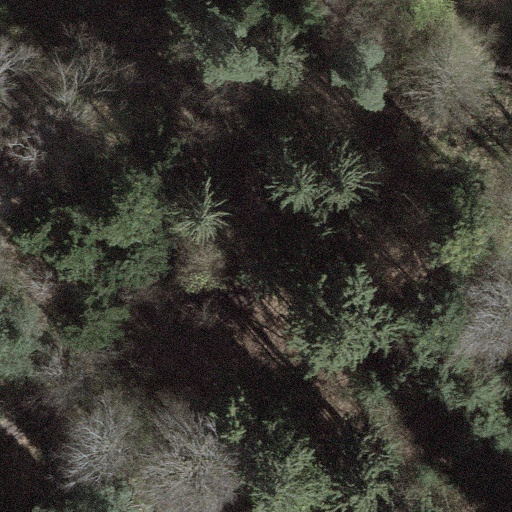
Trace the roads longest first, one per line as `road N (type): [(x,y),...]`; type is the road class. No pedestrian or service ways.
road 1 (track): [(0,387),(341,216),(431,0)]
road 2 (track): [(162,0),(0,125)]
